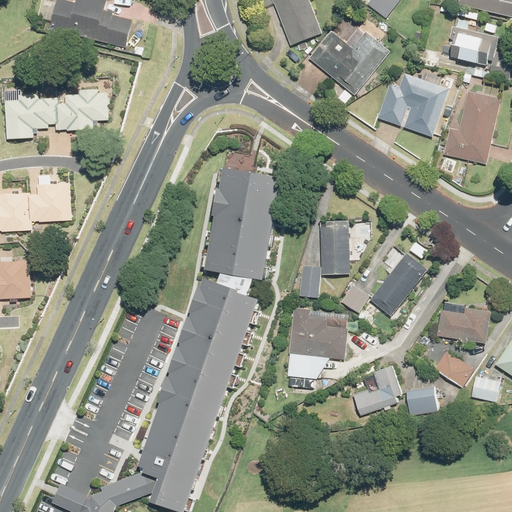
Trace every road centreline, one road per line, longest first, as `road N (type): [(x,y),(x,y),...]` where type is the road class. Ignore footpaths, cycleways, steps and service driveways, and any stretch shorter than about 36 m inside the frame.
road 1 (tertiary): [(157,152),(0,493)]
road 2 (tertiary): [(306,123),(508,255)]
